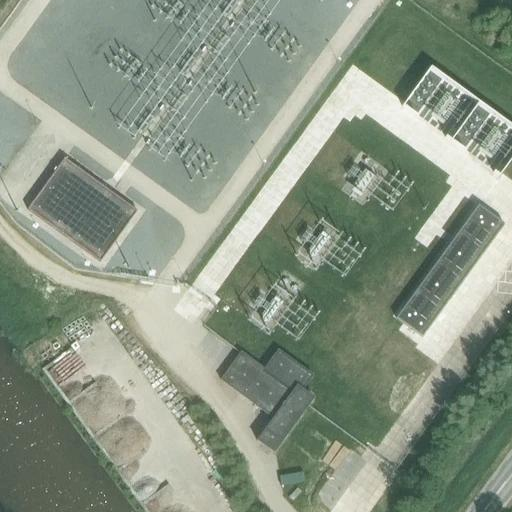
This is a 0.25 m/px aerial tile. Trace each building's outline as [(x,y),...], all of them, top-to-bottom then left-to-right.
[(414,172),(424,155),(412,149),(403,165),(414,172)] [(63,160),(26,211),(99,263),(136,212),(63,160)] [(503,226),(477,207),(395,320),(421,339),(503,226)] [(304,274),(333,244),(321,233),(309,246),(303,240),(286,257),(304,274)] [(263,290),(240,326),(260,339),(284,303),(263,290)] [(253,441),(271,454),(305,405),(312,396),(300,388),(310,373),(275,348),(261,368),(237,351),(217,380),(270,418),(253,441)] [(340,439),(366,451),(372,439),(346,427),(340,439)] [(318,507),(322,511),(338,511),(353,499),(341,486),(318,507)] [(139,505),(143,511),(177,511),(163,489),(139,505)]
